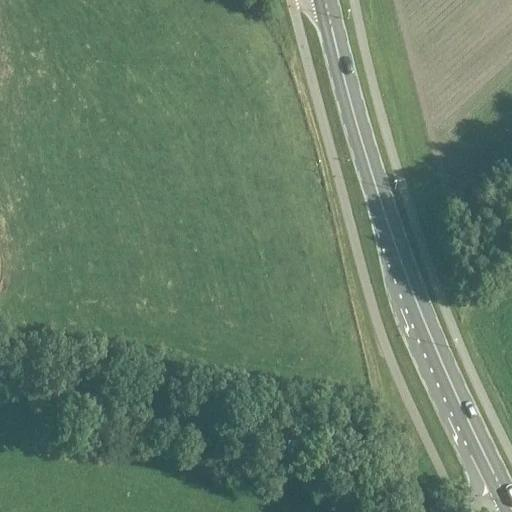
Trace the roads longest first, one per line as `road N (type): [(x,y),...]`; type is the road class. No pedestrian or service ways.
road 1 (primary): [(511,510),(409,284),(324,0)]
road 2 (track): [(418,511),(400,471),(343,449),(0,381)]
